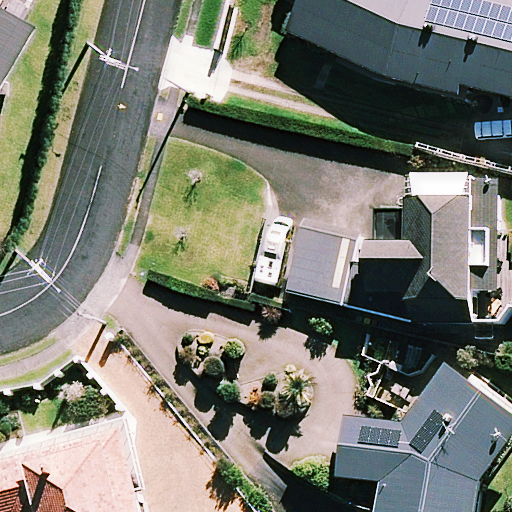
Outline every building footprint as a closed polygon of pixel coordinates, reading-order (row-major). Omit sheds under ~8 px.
[(29,0),(0,0),(0,71),(24,28),(16,24),(29,0)] [(511,0),(290,0),(306,10),(289,43),(395,94),(470,114),(474,105),(511,115),(511,0)] [(365,243),(309,227),(307,236),(272,227),(255,288),(414,331),(502,336),(511,320),(511,232),(503,232),(505,186),(416,181),(414,217),(379,215),(377,258),(362,253),(365,243)] [(511,462),(511,417),(449,374),(402,433),(350,426),(342,487),(388,493),(385,511),(487,511),(489,495),(511,462)] [(150,511),(133,424),(0,449),(0,511),(150,511)]
